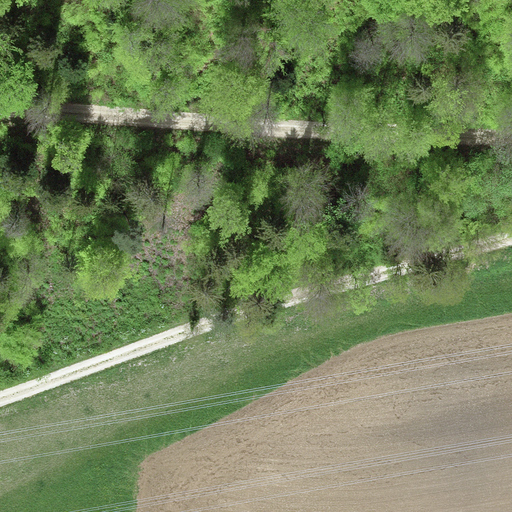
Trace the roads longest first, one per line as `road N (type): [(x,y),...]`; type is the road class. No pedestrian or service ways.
road 1 (track): [(0,397),(331,283),(511,237)]
road 2 (track): [(511,142),(0,104)]
